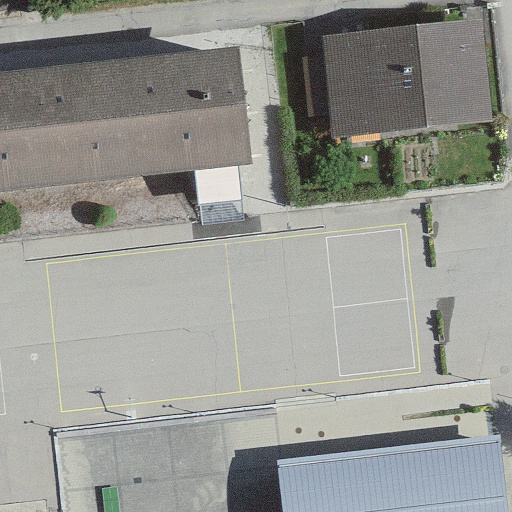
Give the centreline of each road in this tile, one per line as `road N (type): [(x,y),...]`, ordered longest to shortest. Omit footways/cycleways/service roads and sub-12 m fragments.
road 1 (unclassified): [(511,244),(0,312)]
road 2 (residential): [(351,0),(0,38)]
